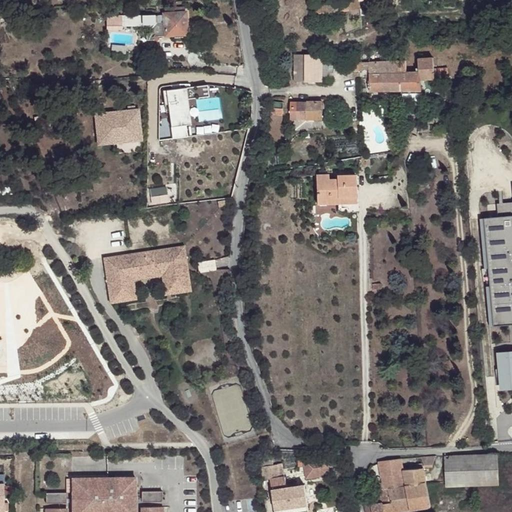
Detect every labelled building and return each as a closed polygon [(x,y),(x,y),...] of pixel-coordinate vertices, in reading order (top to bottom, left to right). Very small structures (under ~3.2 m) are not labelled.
[(316,15),(370,10),(370,2),(315,7),(316,15)] [(163,6),(165,35),(172,34),(178,34),(178,37),(188,37),(190,36),(190,28),(187,28),(186,11),(183,11),(183,5),(163,6)] [(142,26),(141,16),(120,15),(120,13),(116,13),(116,22),(120,22),(121,27),(142,26)] [(296,57),(296,83),(307,82),(307,57),(296,57)] [(334,82),(333,57),(307,57),(307,82),(334,82)] [(406,62),(401,63),(353,64),(353,62),(350,62),(350,64),(340,64),(340,73),(359,72),(369,69),(369,92),(422,92),(423,81),(448,80),(448,75),(447,70),(434,71),(433,59),(418,60),(418,61),(419,73),(406,74),(406,62)] [(408,62),(406,62),(406,74),(419,73),(418,61),(415,62),(415,60),(408,60),(408,62)] [(208,82),(163,89),(165,103),(169,102),(174,137),(189,135),(187,124),(192,123),(188,97),(210,94),(208,82)] [(268,145),(279,146),(285,104),(274,102),(268,145)] [(290,103),(290,120),(323,119),(322,102),(290,103)] [(137,110),(110,113),(114,141),(140,137),(137,110)] [(359,206),(358,176),(339,177),(338,180),(331,180),(331,176),(318,176),(319,208),(359,206)] [(156,202),(171,199),(170,193),(169,184),(153,188),(156,202)] [(170,193),(171,199),(171,202),(179,201),(179,193),(170,193)] [(511,204),(499,205),(499,218),(511,217),(511,204)] [(511,217),(499,218),(485,219),(487,269),(492,269),(493,286),(488,286),(490,327),(511,325),(511,352),(499,353),(501,383),(511,382),(511,217)] [(125,259),(102,263),(109,308),(124,306),(125,289),(125,286),(132,285),(135,304),(163,300),(160,280),(190,275),(185,244),(124,254),(125,259)] [(125,259),(124,254),(101,257),(102,263),(125,259)] [(197,261),(198,271),(215,268),(213,258),(197,261)] [(190,275),(160,280),(163,300),(193,295),(190,275)] [(125,289),(124,306),(135,304),(132,285),(125,286),(125,289)] [(274,465),(273,455),(265,459),(268,476),(271,480),(285,478),(283,464),(278,465),(278,464),(274,465)] [(447,456),(448,482),(498,480),(498,461),(500,461),(501,455),(447,456)] [(436,456),(422,457),(424,466),(433,466),(436,456)] [(364,506),(364,511),(395,511),(431,507),(424,469),(422,469),(422,465),(417,465),(415,457),(401,458),(378,462),(382,482),(378,483),(382,501),(364,506)] [(268,476),(265,459),(258,463),(260,477),(268,476)] [(331,476),(328,463),(314,465),(316,478),(331,476)] [(135,511),(136,478),(73,479),(73,511),(135,511)] [(286,478),(285,478),(271,480),(273,491),(287,488),(286,478)] [(305,485),(287,488),(273,491),(276,511),(296,507),(297,511),(306,511),(309,511),(305,485)] [(163,492),(142,492),(142,503),(163,503),(163,492)] [(67,494),(46,494),(46,505),(67,504),(67,494)]
